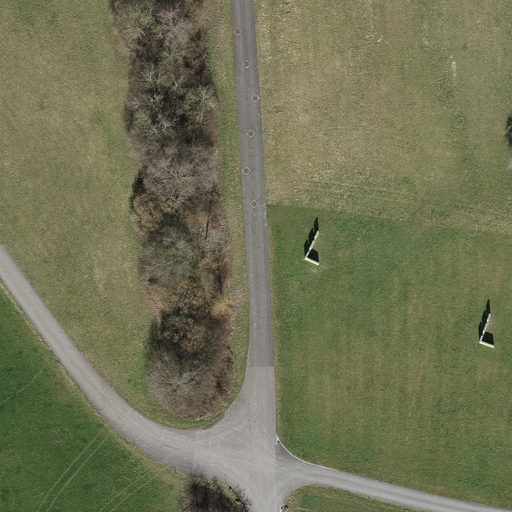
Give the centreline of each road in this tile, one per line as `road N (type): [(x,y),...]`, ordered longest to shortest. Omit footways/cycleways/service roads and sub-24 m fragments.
road 1 (track): [(470,511),(259,458),(152,440),(109,403),(0,255)]
road 2 (track): [(264,511),(238,0)]
